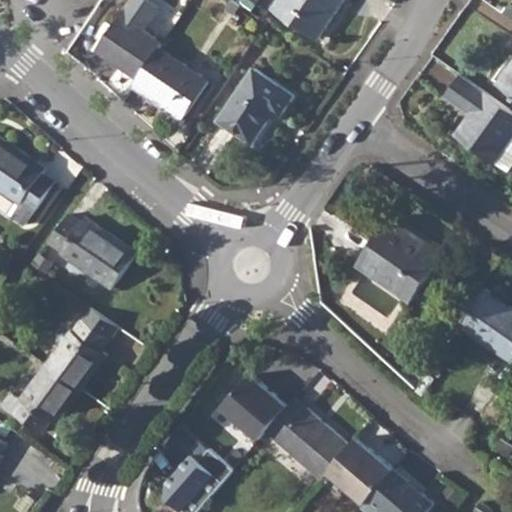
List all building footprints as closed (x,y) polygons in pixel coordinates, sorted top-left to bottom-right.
[(132,0),(100,47),(141,75),(161,47),(164,41),(144,28),(159,6),(150,0),(132,0)] [(279,0),(276,6),(318,35),(342,0),(279,0)] [(141,75),(138,80),(187,114),(210,79),(161,47),(141,75)] [(511,65),(501,81),(511,89),(511,65)] [(256,66),(220,119),(256,142),(277,110),(282,114),(296,93),(256,66)] [(511,108),(462,73),(446,94),(475,116),(473,120),(465,121),(457,133),(509,170),(511,165),(511,108)] [(0,188),(23,204),(15,216),(28,224),(56,182),(45,174),(49,167),(0,133),(0,188)] [(71,212),(52,241),(63,249),(62,251),(113,286),(138,250),(86,215),(83,221),(71,212)] [(362,263),(393,284),(424,240),(392,218),(362,263)] [(424,240),(393,284),(415,299),(446,255),(424,240)] [(511,303),(488,287),(464,322),(511,355),(511,303)] [(72,327),(47,362),(82,386),(107,353),(101,348),(118,324),(91,305),(75,328),(72,327)] [(82,386),(47,362),(23,396),(25,399),(16,411),(43,430),(52,418),(57,421),(82,386)] [(225,405),(262,437),(269,429),(291,403),(253,371),(225,405)] [(291,403),(269,429),(324,476),(331,469),(353,443),(297,396),(291,403)] [(353,443),(331,469),(368,501),(370,499),(395,470),(396,468),(359,436),(353,443)] [(194,511),(201,511),(239,468),(206,440),(165,487),(194,511)] [(489,511),(492,507),(481,501),(476,510),(480,511),(489,511)]
